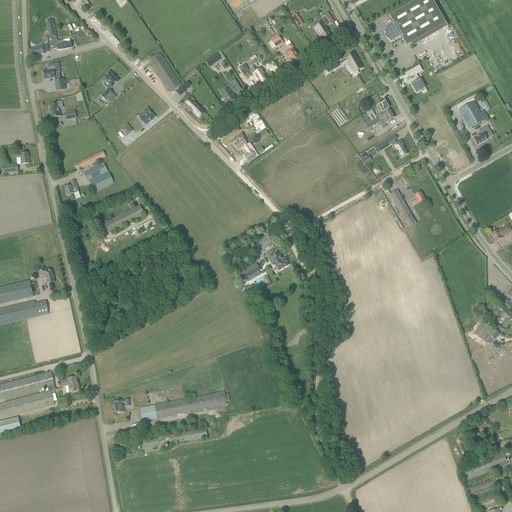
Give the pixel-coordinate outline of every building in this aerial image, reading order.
[(405,43),(410,44),(446,23),(432,0),(415,0),(389,15),(394,24),(395,24),(395,25),(384,31),(386,35),(385,35),(387,39),(389,38),(390,42),(402,35),(402,36),(401,37),(405,43)] [(319,22),(313,26),(317,32),(319,30),(322,34),(320,36),(321,37),(322,36),(325,41),(331,37),(328,33),(329,32),(325,26),(327,25),(328,26),(334,22),(327,13),(322,17),(323,19),(319,22)] [(296,15),(292,17),(299,27),(303,24),(296,14),(296,15)] [(50,37),(53,37),(56,36),(57,36),(54,24),(53,20),(46,22),(47,26),(49,37),(50,37)] [(278,35),(271,40),(273,44),(277,49),(284,44),(280,39),(278,35)] [(56,36),(53,37),(55,49),(58,48),(58,50),(62,49),(62,50),(72,48),(70,39),(63,41),(64,43),(58,45),(56,36)] [(289,41),(285,43),(287,46),(290,50),(286,52),(291,59),(291,60),(292,61),(293,61),(293,62),(299,58),(296,54),(292,48),(293,47),(291,43),(289,41)] [(47,46),(30,49),(32,57),(49,53),(47,46)] [(153,57),(152,56),(148,59),(171,92),(181,85),(160,53),(153,57)] [(217,54),(211,58),(214,64),(221,59),(217,54)] [(354,54),(346,59),(350,65),(352,69),(349,70),(353,77),(359,73),(358,71),(362,68),(358,61),(354,54)] [(262,61),(259,56),(257,58),(255,55),(250,59),(251,61),(249,62),(253,67),(262,61)] [(71,59),(64,61),(68,77),(75,75),(75,72),(77,72),(75,61),(72,62),(71,59)] [(335,61),(325,67),(328,73),(338,67),(335,61)] [(424,63),(413,69),(416,74),(427,68),(424,63)] [(49,71),(43,72),(44,80),(55,78),(55,81),(60,80),(59,73),(60,73),(59,64),(48,66),(49,71)] [(194,73),(196,75),(205,70),(204,67),(194,73)] [(267,79),(264,75),(260,69),(254,73),(261,83),(267,79)] [(119,81),(116,78),(113,75),(113,76),(110,72),(104,78),(107,81),(107,82),(112,88),(119,81)] [(421,73),(412,78),(414,82),(416,81),(422,90),(430,85),(428,81),(429,80),(427,76),(424,78),(421,73)] [(55,81),(57,91),(65,90),(64,84),(64,80),(63,80),(60,80),(55,81)] [(184,84),(177,90),(182,94),(188,88),(184,84)] [(226,90),(221,93),(229,104),(237,99),(232,91),(234,90),(231,85),(225,89),(226,90)] [(101,96),(106,101),(113,94),(108,89),(101,96)] [(191,98),(183,105),(192,114),(192,113),(198,120),(204,114),(200,110),(200,111),(192,103),(194,101),(191,98)] [(378,115),(379,117),(391,110),(390,111),(388,109),(389,108),(385,101),(381,103),(378,105),(382,112),(378,115)] [(491,110),(485,101),(481,103),(487,112),(491,110)] [(472,103),(459,110),(461,113),(469,129),(474,127),(483,122),(484,123),(489,121),(484,111),(481,113),(476,104),(474,102),(472,103)] [(56,105),(49,106),(50,110),(50,114),(51,114),(52,118),(60,116),(59,109),(58,104),(56,105)] [(147,108),(137,116),(140,120),(145,125),(149,122),(150,123),(153,120),(152,120),(155,117),(152,113),(150,111),(147,108)] [(371,121),(377,119),(372,110),(367,113),(371,121)] [(379,117),(378,118),(380,122),(383,120),(385,124),(389,122),(389,121),(395,117),(391,110),(379,117)] [(76,119),(75,111),(65,113),(66,120),(76,119)] [(264,125),(258,115),(252,119),(259,129),(264,125)] [(133,131),(127,125),(121,130),(126,137),(133,131)] [(478,136),(474,138),(478,145),(485,141),(484,140),(487,138),(492,136),(489,129),(487,127),(478,131),(480,135),(478,136)] [(237,141),(233,144),(238,151),(243,148),(247,154),(244,156),(248,163),(252,160),(256,158),(258,156),(256,153),(254,154),(250,150),(253,148),(250,143),(247,145),(245,143),(243,138),(237,142),(237,141)] [(391,138),(375,148),(378,153),(388,147),(387,145),(391,143),(395,151),(398,155),(399,154),(401,158),(408,154),(403,146),(404,145),(401,141),(397,143),(395,140),(393,141),(391,138)] [(76,164),(79,170),(106,157),(103,151),(76,164)] [(23,154),(16,154),(16,158),(17,158),(21,158),(21,164),(24,164),(29,164),(28,153),(23,154)] [(84,173),(88,182),(108,172),(104,164),(84,173)] [(3,173),(17,172),(17,165),(2,166),(3,173)] [(373,170),(377,175),(383,172),(379,166),(373,170)] [(95,193),(114,184),(108,173),(90,182),(95,193)] [(67,196),(79,192),(75,181),(70,182),(71,186),(65,188),(67,196)] [(397,191),(390,195),(397,206),(404,202),(397,191)] [(410,201),(413,206),(420,202),(425,200),(421,193),(415,196),(416,198),(410,201)] [(144,215),(140,206),(104,224),(108,233),(144,215)] [(137,227),(139,232),(156,225),(154,220),(137,227)] [(499,231),(498,230),(491,234),(496,242),(503,238),(503,237),(511,231),(508,225),(499,231)] [(270,251),(266,254),(268,257),(270,261),(272,260),(275,265),(279,271),(289,265),(285,258),(283,260),(281,256),(279,256),(277,252),(272,255),(270,251)] [(239,275),(237,277),(240,282),(260,271),(256,264),(238,274),(239,275)] [(42,268),(39,273),(44,276),(43,277),(45,278),(47,284),(50,283),(54,283),(53,276),(52,272),(48,269),(47,271),(42,268)] [(0,304),(33,297),(30,281),(0,287),(0,304)] [(248,295),(255,291),(251,283),(244,287),(248,295)] [(507,295),(509,297),(506,300),(505,299),(500,305),(509,312),(511,308),(511,288),(507,295)] [(34,301),(0,309),(0,325),(49,314),(46,301),(35,304),(34,301)] [(503,323),(501,325),(506,329),(508,326),(511,323),(511,322),(511,314),(506,310),(502,316),(505,319),(503,322),(503,323)] [(486,343),(488,340),(492,343),(500,334),(489,326),(483,322),(474,334),(479,338),(486,343)] [(51,372),(46,373),(0,384),(0,400),(47,389),(48,392),(0,404),(0,418),(49,406),(54,405),(51,391),(56,390),(51,372)] [(78,385),(76,377),(67,379),(68,380),(61,381),(62,387),(69,385),(70,393),(78,391),(77,385),(78,385)] [(140,409),(143,421),(227,405),(226,402),(230,401),(228,394),(225,395),(224,393),(140,409)] [(115,414),(120,413),(123,412),(122,405),(126,405),(126,407),(130,407),(129,400),(113,403),(115,414)] [(0,434),(21,429),(18,418),(0,422),(0,434)] [(182,436),(142,443),(144,458),(185,451),(182,436)] [(508,464),(504,454),(460,471),(464,482),(508,464)] [(494,479),(490,480),(467,490),(470,497),(497,486),(494,479)] [(476,511),(499,503),(504,501),(501,493),(473,504),(476,511)]
